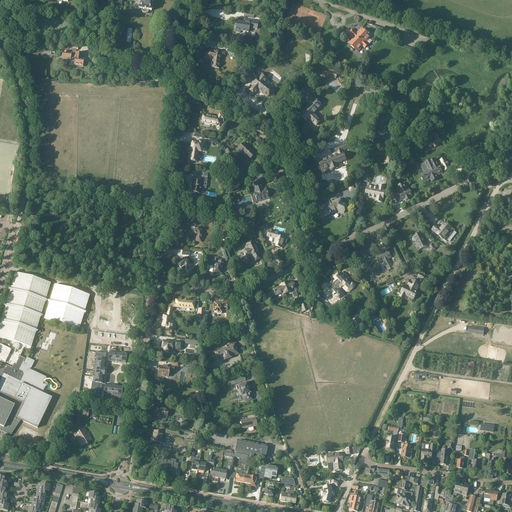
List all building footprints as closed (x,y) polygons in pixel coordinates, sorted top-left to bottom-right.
[(138,0),(138,4),(135,3),(135,9),(140,10),(140,11),(141,12),(142,13),(143,14),(144,14),(145,14),(146,13),(147,13),(147,12),(148,11),(151,11),(152,0),(138,0)] [(244,23),(236,21),(235,32),(239,33),(239,31),(247,32),(248,26),(255,27),(256,21),(245,19),(244,23)] [(356,33),(352,29),(348,34),(352,38),(347,43),(350,46),(349,47),(353,51),(354,50),(357,52),(362,47),(365,49),(369,44),(367,42),(371,37),(361,28),(356,33)] [(399,34),(383,28),(381,33),(397,39),(399,34)] [(78,49),(78,47),(73,46),(72,52),(63,51),(63,52),(60,52),(59,57),(62,57),(62,58),(75,59),(74,65),(83,66),(85,54),(76,53),(77,49),(78,49)] [(228,49),(226,53),(236,58),(238,54),(233,52),(234,50),(229,48),(228,49)] [(210,68),(219,69),(222,51),(213,49),(213,50),(205,49),(204,59),(211,60),(210,68)] [(257,71),(262,61),(255,57),(247,72),(252,75),(257,78),(254,82),(253,82),(250,85),(252,86),(249,90),(254,95),(258,90),(267,97),(269,95),(270,96),(272,94),(271,92),(273,90),(263,82),(266,78),(257,71)] [(321,75),(336,79),(337,73),(323,69),(321,75)] [(312,83),(318,77),(314,74),(309,80),(312,83)] [(365,85),(364,91),(381,95),(382,89),(371,87),(372,86),(365,85)] [(303,90),(300,92),(298,94),(310,106),(300,116),(306,121),(309,118),(316,125),(320,121),(313,114),(321,106),(315,100),(314,101),(303,90)] [(201,116),(200,121),(201,122),(202,122),(201,123),(212,125),(216,126),(216,127),(216,129),(221,130),(222,123),(223,122),(226,117),(220,113),(216,119),(207,117),(207,116),(203,115),(203,116),(202,115),(201,116)] [(441,142),(436,133),(432,135),(433,138),(433,139),(429,142),(429,143),(427,144),(429,148),(433,145),(434,148),(438,146),(437,144),(441,142)] [(216,145),(218,139),(210,137),(209,142),(211,143),(210,145),(214,146),(214,145),(216,145)] [(205,144),(205,141),(200,140),(199,144),(191,143),(190,151),(191,151),(190,161),(197,162),(198,152),(201,152),(202,147),(203,147),(204,144),(205,144)] [(237,150),(237,151),(234,154),(239,159),(243,155),(249,160),(255,155),(248,148),(249,148),(244,143),(237,150)] [(232,155),(230,149),(224,151),(227,158),(232,155)] [(388,156),(385,166),(392,167),(394,157),(388,156)] [(318,163),(319,165),(318,166),(319,168),(320,168),(321,168),(322,171),(329,168),(330,171),(338,168),(333,157),(318,163)] [(435,159),(431,161),(430,160),(424,163),(428,170),(427,171),(429,175),(427,176),(429,179),(431,178),(442,173),(442,172),(444,171),(441,165),(439,166),(435,159)] [(199,194),(200,188),(202,188),(203,181),(200,181),(200,177),(195,176),(193,189),(192,189),(192,194),(196,195),(196,194),(199,194)] [(262,188),(259,181),(252,184),(254,191),(255,193),(254,194),(257,202),(268,198),(265,190),(262,191),(262,188)] [(406,195),(409,194),(407,188),(404,188),(401,181),(397,182),(399,190),(396,191),(399,197),(401,196),(402,198),(406,197),(406,195)] [(239,185),(238,182),(226,186),(229,194),(232,193),(232,194),(241,191),(240,188),(241,187),(239,185)] [(366,188),(365,194),(367,194),(366,196),(366,198),(376,200),(376,202),(381,203),(382,200),(384,191),(384,190),(384,187),(383,187),(380,186),(378,186),(378,189),(368,187),(368,189),(366,188)] [(253,203),(250,195),(235,201),(238,208),(253,203)] [(343,214),(347,205),(341,204),(339,198),(318,207),(322,218),(337,212),(343,214)] [(218,212),(209,211),(208,217),(218,219),(218,213),(229,214),(233,226),(236,225),(232,212),(218,210),(218,212)] [(240,232),(240,233),(246,230),(255,226),(253,221),(243,225),(241,219),(236,221),(240,232)] [(192,225),(190,223),(187,226),(188,228),(187,234),(197,235),(196,242),(201,242),(203,226),(192,225)] [(267,223),(257,226),(259,231),(269,228),(267,223)] [(454,231),(445,223),(441,229),(436,225),(432,230),(437,234),(436,234),(446,241),(454,231)] [(276,244),(275,247),(282,249),(283,244),(284,244),(285,239),(278,237),(279,234),(268,231),(266,236),(272,238),(273,238),(271,242),(276,244)] [(419,250),(427,246),(421,233),(413,237),(419,250)] [(261,258),(253,241),(245,245),(246,249),(243,251),(246,258),(249,257),(250,257),(253,262),(261,258)] [(435,243),(432,244),(432,243),(428,245),(432,251),(435,249),(438,247),(435,243)] [(391,258),(387,250),(374,256),(379,264),(383,262),(388,271),(393,268),(388,259),(391,258)] [(189,256),(187,258),(186,257),(185,258),(180,262),(179,260),(176,263),(181,270),(185,267),(188,271),(192,268),(190,266),(194,263),(189,256)] [(214,258),(214,263),(213,273),(222,273),(222,262),(221,262),(222,260),(217,260),(218,258),(214,258)] [(322,293),(328,298),(331,296),(332,298),(333,298),(334,299),(336,299),(338,299),(339,299),(340,298),(341,296),(341,294),(340,292),(339,291),(342,288),(345,292),(346,293),(347,293),(348,293),(349,292),(354,288),(355,287),(355,286),(355,285),(354,283),(353,283),(351,282),(350,283),(346,279),(348,277),(343,272),(341,273),(339,275),(337,273),(335,275),(333,275),(332,275),(331,276),(330,277),(330,278),(330,279),(330,280),(331,281),(328,284),(327,283),(326,283),(325,283),(323,283),(322,284),(321,285),(321,286),(321,287),(321,288),(321,289),(324,291),(322,293)] [(0,360),(5,363),(6,362),(7,363),(13,366),(14,364),(16,365),(20,357),(24,348),(30,350),(32,350),(37,334),(40,332),(39,329),(41,320),(44,319),(79,330),(84,314),(86,313),(85,310),(90,296),(89,295),(58,286),(54,285),(50,284),(51,284),(15,273),(10,288),(8,289),(9,292),(6,304),(4,305),(5,307),(1,319),(0,319),(0,321),(0,322),(0,360)] [(280,286),(280,287),(274,290),(274,293),(275,294),(276,296),(283,294),(287,293),(291,291),(291,290),(294,289),(292,283),(288,284),(288,283),(284,284),(280,286)] [(406,296),(413,299),(417,292),(416,292),(419,287),(414,284),(411,289),(404,286),(402,289),(400,288),(397,293),(401,294),(399,297),(404,299),(406,296)] [(213,303),(213,312),(217,313),(217,314),(221,314),(222,310),(221,310),(227,310),(228,300),(218,299),(218,303),(213,303)] [(184,300),(184,301),(176,300),(175,304),(174,304),(173,304),(172,304),(171,305),(170,305),(170,306),(169,307),(168,308),(168,309),(168,310),(168,311),(171,312),(171,310),(172,309),(173,308),(174,307),(175,307),(176,307),(194,309),(194,302),(186,301),(184,300)] [(300,306),(302,313),(308,311),(306,304),(300,306)] [(162,327),(166,327),(165,336),(172,336),(173,323),(173,320),(171,320),(171,317),(174,317),(173,313),(167,312),(167,316),(164,315),(162,327)] [(358,317),(351,321),(355,329),(357,328),(358,328),(361,327),(361,326),(362,325),(358,317)] [(382,320),(389,331),(392,329),(385,318),(382,320)] [(484,328),(468,326),(467,334),(483,336),(484,328)] [(216,338),(215,333),(205,336),(205,337),(202,338),(204,343),(207,342),(207,341),(208,341),(216,338)] [(163,341),(161,349),(162,349),(163,349),(162,351),(171,353),(171,351),(172,351),(172,348),(181,349),(182,344),(163,341)] [(204,352),(213,350),(210,343),(201,346),(204,352)] [(235,343),(214,350),(217,362),(221,360),(221,362),(234,358),(233,356),(239,355),(235,343)] [(0,430),(0,431),(1,430),(7,433),(8,433),(11,435),(21,420),(38,428),(39,425),(52,398),(42,394),(43,392),(44,389),(45,387),(46,387),(47,387),(47,386),(47,385),(46,384),(47,383),(47,382),(46,378),(30,370),(30,369),(31,368),(34,361),(26,358),(24,363),(23,362),(25,359),(20,357),(16,365),(14,364),(13,366),(12,368),(6,365),(5,367),(2,373),(0,371),(0,377),(2,378),(0,382),(0,430)] [(161,376),(168,377),(169,371),(173,371),(174,368),(175,366),(177,366),(178,363),(171,362),(171,366),(171,367),(167,367),(167,366),(163,365),(163,367),(159,367),(158,377),(161,377),(161,376)] [(245,381),(244,378),(228,383),(229,386),(245,381)] [(250,393),(247,383),(236,387),(237,390),(239,389),(241,396),(239,396),(241,401),(245,400),(246,401),(250,400),(250,398),(249,393),(250,393)] [(166,422),(168,410),(165,410),(166,409),(154,407),(153,416),(159,417),(158,421),(166,422)] [(87,418),(89,411),(78,409),(76,416),(77,416),(76,420),(80,421),(81,416),(87,418)] [(192,432),(198,433),(201,422),(195,420),(192,432)] [(256,420),(241,423),(242,430),(257,427),(256,420)] [(482,424),(481,431),(493,433),(494,426),(482,424)] [(73,432),(74,434),(74,435),(81,446),(83,445),(86,445),(88,444),(89,441),(91,440),(84,428),(83,429),(82,426),(78,428),(79,429),(76,430),(76,429),(73,432)] [(394,451),(394,450),(395,450),(398,432),(399,428),(389,426),(388,431),(394,432),(393,439),(387,438),(386,449),(394,451)] [(151,441),(153,441),(152,444),(160,445),(160,443),(165,443),(166,434),(165,434),(164,433),(153,432),(151,441)] [(248,461),(254,462),(255,456),(265,458),(267,446),(237,440),(234,452),(249,455),(248,461)] [(431,444),(430,451),(422,450),(421,462),(426,463),(426,458),(431,459),(431,457),(432,457),(432,454),(435,454),(436,445),(431,444)] [(408,446),(408,449),(403,449),(401,457),(402,457),(403,458),(404,458),(404,457),(411,458),(412,453),(410,453),(411,447),(408,446)] [(447,466),(449,452),(446,451),(445,457),(441,457),(441,452),(437,452),(436,462),(438,462),(437,465),(444,465),(444,466),(446,466),(447,466)] [(188,461),(192,463),(192,462),(193,462),(191,470),(198,471),(199,463),(200,459),(193,458),(195,454),(194,453),(191,452),(191,453),(188,461)] [(326,455),(326,456),(324,456),(324,463),(327,462),(327,463),(337,462),(337,463),(342,463),(341,453),(326,455)] [(488,470),(488,471),(490,471),(491,470),(494,471),(495,466),(496,466),(496,465),(500,466),(501,458),(502,454),(496,453),(495,459),(492,459),(491,462),(488,462),(487,470),(488,470)] [(183,457),(177,456),(176,461),(164,459),(163,462),(159,461),(158,469),(176,472),(178,464),(182,465),(183,457)] [(482,462),(474,460),(473,460),(472,464),(473,464),(472,469),(475,469),(476,470),(477,470),(478,470),(479,470),(479,466),(481,467),(482,462)] [(266,465),(263,478),(271,479),(271,476),(276,477),(277,467),(266,465)] [(376,469),(366,467),(365,472),(366,472),(366,475),(372,475),(372,473),(377,473),(377,476),(388,478),(389,470),(376,469)] [(236,482),(243,483),(244,475),(245,472),(238,471),(237,474),(235,474),(234,478),(236,478),(236,482)] [(257,478),(249,476),(250,472),(245,471),(245,472),(244,475),(243,483),(250,485),(250,487),(255,488),(257,478)] [(402,505),(406,489),(407,489),(407,487),(408,484),(408,483),(403,482),(402,490),(403,490),(402,495),(398,494),(396,503),(402,505)] [(40,489),(47,490),(46,492),(49,492),(50,485),(41,483),(40,488),(40,489)] [(462,485),(460,492),(461,493),(464,493),(463,496),(467,497),(470,485),(463,483),(462,485)] [(460,492),(462,485),(456,484),(453,496),(456,496),(457,494),(460,495),(461,493),(460,492)] [(290,485),(290,489),(289,489),(289,491),(291,491),(290,494),(291,494),(289,500),(288,500),(288,502),(295,504),(296,497),(297,495),(293,494),(295,486),(290,485)] [(328,504),(328,503),(330,504),(330,502),(331,500),(330,500),(331,497),(335,497),(335,495),(334,495),(334,491),(333,491),(332,486),(331,486),(322,487),(323,491),(320,491),(320,494),(320,497),(322,498),(321,502),(323,502),(323,503),(327,504),(328,504)] [(40,488),(37,487),(36,494),(46,495),(46,492),(47,490),(40,489),(40,488)] [(263,489),(262,494),(267,495),(267,497),(272,498),(273,488),(267,487),(266,489),(263,489)] [(417,487),(413,511),(412,511),(415,511),(416,510),(419,510),(422,487),(417,487)] [(447,501),(448,499),(446,498),(447,492),(441,490),(441,488),(436,488),(434,500),(438,501),(441,501),(440,503),(443,504),(444,503),(444,502),(443,501),(443,500),(438,499),(439,496),(443,497),(442,498),(445,499),(445,502),(447,502),(447,501)] [(406,489),(402,505),(409,507),(411,497),(409,497),(410,491),(407,489),(406,489)] [(281,494),(280,501),(288,502),(288,500),(289,500),(291,494),(290,494),(291,491),(289,491),(288,491),(287,495),(281,494)] [(498,493),(492,492),(490,503),(488,503),(487,505),(492,506),(493,500),(496,501),(498,493)] [(511,507),(511,504),(511,493),(507,492),(507,495),(501,494),(499,504),(502,504),(502,506),(511,507)] [(44,502),(46,495),(36,494),(35,498),(35,499),(42,500),(42,502),(44,502)] [(367,511),(372,511),(374,502),(369,501),(370,495),(367,495),(364,507),(369,508),(367,511)] [(361,498),(356,497),(353,511),(356,511),(357,511),(359,505),(360,505),(361,498)] [(476,511),(480,499),(470,497),(466,511),(476,511)] [(33,498),(32,504),(41,506),(42,502),(42,500),(35,499),(35,498),(33,498)] [(146,502),(137,500),(136,505),(140,506),(139,508),(143,508),(145,509),(146,502)] [(425,500),(422,511),(430,511),(433,501),(425,500)] [(446,505),(446,506),(445,511),(446,511),(454,511),(455,511),(456,511),(458,504),(452,502),(447,501),(447,502),(447,504),(446,505)]
